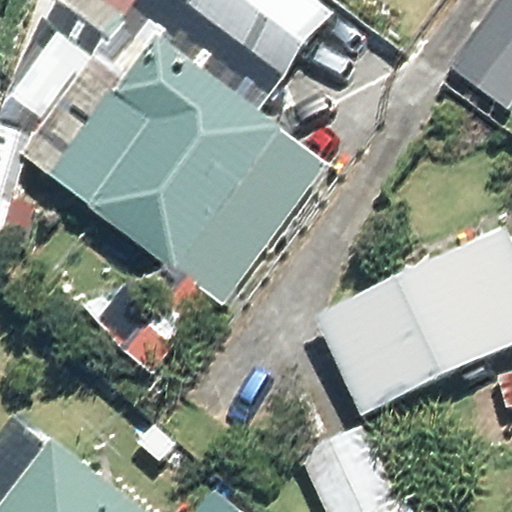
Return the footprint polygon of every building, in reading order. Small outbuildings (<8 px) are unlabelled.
[(62,0),(50,17),(107,59),(150,0),(62,0)] [(335,20),(308,0),(164,0),(285,88),(335,20)] [(505,117),(511,107),(511,0),(510,0),(453,80),(505,117)] [(145,42),(39,184),(170,280),(275,138),(145,42)] [(358,421),(511,347),(511,285),(492,245),(314,330),(358,421)] [(391,511),(359,435),(301,458),(323,511),(391,511)] [(10,511),(122,511),(54,458),(10,511)]
